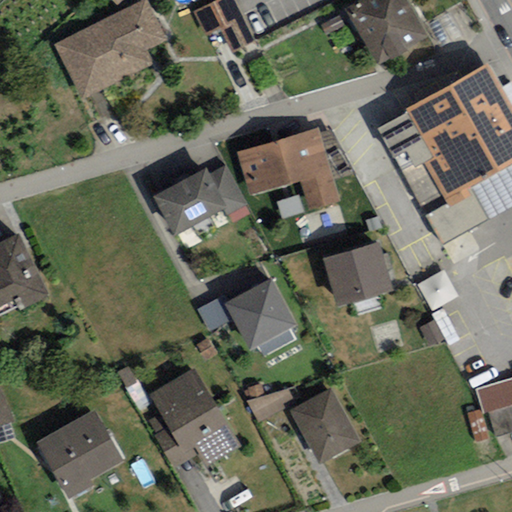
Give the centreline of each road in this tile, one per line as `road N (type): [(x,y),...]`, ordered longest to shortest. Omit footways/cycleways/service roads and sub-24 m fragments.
road 1 (residential): [(0,193),(511,45)]
road 2 (residential): [(353,511),(511,466)]
